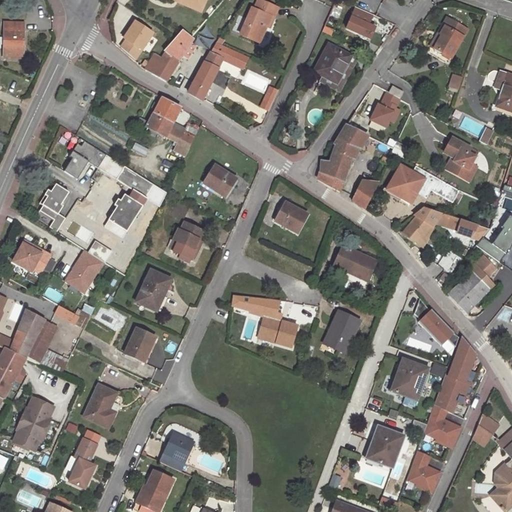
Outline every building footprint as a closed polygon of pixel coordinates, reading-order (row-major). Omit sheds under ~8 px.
[(278,8),(258,0),(257,0),(254,9),(252,8),(240,35),(259,43),(271,16),(274,18),(278,8)] [(372,15),(355,7),(345,28),(369,39),(375,28),(368,24),(372,15)] [(440,36),(448,20),(446,19),(430,49),(435,51),(442,37),(440,36)] [(468,30),(448,20),(440,36),(442,37),(435,51),(452,60),(468,30)] [(126,40),(121,47),(135,60),(153,34),(135,22),(124,38),(126,40)] [(4,24),(3,58),(22,59),(23,24),(4,24)] [(178,61),(192,38),(186,34),(183,31),(165,53),(164,52),(161,58),(155,54),(150,63),(145,70),(166,82),(178,61)] [(338,85),(352,58),(329,46),(314,72),(322,76),(338,85)] [(210,53),(187,94),(201,102),(217,70),(224,72),(232,57),(213,48),(210,53)] [(449,66),(452,60),(435,51),(432,57),(448,65),(449,66)] [(356,60),(352,58),(338,85),(322,76),(319,81),(339,91),(356,60)] [(502,91),(507,74),(500,72),(495,88),(502,91)] [(511,75),(507,74),(502,91),(496,107),(511,112),(511,75)] [(392,87),(388,93),(399,100),(403,93),(392,87)] [(399,100),(388,93),(386,93),(383,99),(384,100),(381,106),(377,104),(369,119),(384,127),(388,120),(393,123),(399,111),(395,108),(399,100)] [(180,109),(162,99),(148,124),(146,127),(166,137),(172,124),(180,109)] [(148,124),(140,119),(135,126),(144,131),(146,127),(148,124)] [(178,144),(184,130),(172,124),(166,137),(178,144)] [(185,157),(198,132),(187,127),(184,130),(178,144),(174,151),(185,157)] [(367,137),(348,127),(335,145),(329,164),(323,162),(326,178),(341,189),(355,148),(359,150),(367,137)] [(486,128),(479,142),(481,143),(483,138),(486,139),(491,131),(486,128)] [(468,154),(470,149),(452,139),(444,153),(452,158),(456,160),(450,172),(468,181),(476,167),(471,165),(475,157),(468,154)] [(72,158),(63,172),(76,180),(88,162),(97,168),(105,155),(84,141),(81,146),(77,143),(69,157),(72,158)] [(408,148),(397,143),(392,152),(403,157),(408,148)] [(477,153),(470,149),(468,154),(475,157),(477,153)] [(446,170),(450,172),(456,160),(452,158),(446,170)] [(323,162),(321,162),(320,174),(317,180),(340,193),(341,189),(326,178),(323,162)] [(116,179),(132,190),(144,198),(153,184),(124,166),(116,179)] [(235,180),(214,166),(203,184),(224,198),(235,180)] [(415,167),(413,171),(412,174),(400,167),(386,190),(410,203),(417,193),(426,198),(431,191),(452,203),(459,192),(415,167)] [(363,181),(354,198),(367,206),(377,186),(363,181)] [(56,234),(65,220),(58,215),(63,208),(61,206),(69,194),(56,185),(51,193),(47,191),(39,205),(42,207),(34,220),(56,234)] [(132,190),(128,197),(143,206),(147,199),(144,198),(132,190)] [(116,207),(108,221),(126,232),(143,206),(128,197),(124,195),(120,201),(116,207)] [(188,207),(177,202),(172,213),(182,218),(188,207)] [(307,215),(285,203),(275,222),(297,235),(307,215)] [(458,230),(460,221),(422,209),(414,215),(416,217),(402,234),(417,243),(419,241),(425,234),(428,236),(436,223),(458,230)] [(126,232),(108,221),(104,227),(123,239),(126,232)] [(489,230),(490,230),(460,221),(458,230),(457,233),(470,237),(479,243),(489,230)] [(180,256),(190,261),(195,252),(193,250),(197,241),(199,242),(204,233),(184,223),(180,231),(178,230),(173,240),(176,242),(172,252),(180,256)] [(425,234),(419,241),(422,244),(428,236),(425,234)] [(166,249),(172,252),(176,242),(173,240),(171,239),(166,249)] [(41,255),(42,253),(24,243),(23,246),(41,255)] [(41,255),(23,246),(13,264),(31,274),(32,271),(40,276),(50,257),(42,253),(41,255)] [(376,262),(343,247),(333,266),(349,274),(351,270),(368,278),(376,262)] [(103,263),(84,252),(65,282),(84,294),(103,263)] [(188,265),(190,261),(180,256),(178,259),(188,265)] [(472,272),(449,295),(466,314),(494,286),(487,279),(496,270),(483,257),(469,270),(472,272)] [(453,271),(447,267),(437,278),(444,283),(453,271)] [(171,280),(151,271),(135,302),(156,312),(171,280)] [(46,300),(24,288),(23,289),(13,283),(10,288),(56,313),(59,308),(46,301),(46,300)] [(442,325),(420,300),(413,314),(419,321),(417,323),(441,347),(447,340),(455,349),(459,339),(442,325)] [(25,359),(44,322),(26,312),(22,321),(20,326),(17,333),(14,339),(14,341),(11,352),(25,359)] [(88,322),(90,316),(81,312),(79,317),(88,322)] [(360,322),(338,312),(331,328),(334,329),(326,346),(345,354),(360,322)] [(128,316),(123,313),(119,320),(125,322),(128,316)] [(85,327),(88,322),(79,317),(76,323),(82,326),(85,327)] [(115,325),(103,318),(97,331),(108,337),(115,325)] [(271,319),(264,318),(257,338),(291,348),(297,327),(281,322),(280,324),(270,321),(271,319)] [(38,365),(42,358),(57,328),(44,322),(25,359),(38,365)] [(155,338),(136,329),(124,354),(144,363),(155,338)] [(11,352),(14,341),(0,334),(0,347),(5,350),(11,352)] [(74,349),(79,340),(71,336),(63,352),(71,356),(74,349)] [(475,356),(462,340),(448,377),(445,376),(443,381),(441,386),(458,392),(466,394),(468,384),(465,383),(475,356)] [(22,364),(25,359),(11,352),(5,350),(2,355),(0,358),(21,367),(22,364)] [(62,376),(70,358),(66,356),(65,358),(61,356),(59,360),(56,359),(53,364),(51,371),(62,376)] [(0,397),(2,398),(3,399),(21,367),(0,358),(0,397)] [(51,371),(53,364),(48,362),(48,361),(42,358),(38,365),(51,371)] [(428,370),(403,360),(391,392),(417,402),(428,370)] [(445,370),(434,365),(431,374),(442,379),(445,370)] [(99,386),(97,390),(84,417),(108,429),(119,405),(113,403),(117,394),(99,386)] [(458,392),(441,386),(438,395),(454,402),(458,392)] [(438,395),(434,407),(424,433),(437,439),(436,442),(452,449),(459,433),(461,428),(443,420),(447,412),(452,414),(456,404),(454,402),(438,395)] [(53,409),(32,399),(27,411),(25,410),(16,431),(18,431),(13,443),(33,452),(38,441),(40,441),(49,421),(48,420),(53,409)] [(493,423),(482,416),(473,439),(484,446),(497,429),(491,425),(493,423)] [(165,430),(160,441),(167,445),(164,454),(184,464),(192,446),(199,449),(200,448),(201,447),(202,444),(202,442),(201,439),(199,436),(198,435),(177,426),(174,425),(167,427),(165,430)] [(392,468),(403,437),(377,428),(366,459),(392,468)] [(511,430),(498,443),(511,459),(494,474),(505,480),(511,475),(511,476),(511,430)] [(97,446),(83,439),(74,457),(79,460),(69,482),(85,490),(95,467),(89,464),(97,446)] [(430,457),(417,452),(407,479),(417,485),(416,486),(431,494),(440,474),(425,468),(430,457)] [(9,460),(0,455),(0,471),(2,473),(9,460)] [(158,511),(173,481),(153,472),(146,488),(149,489),(140,506),(151,511),(150,511),(158,511)] [(505,480),(494,474),(494,483),(497,488),(489,495),(499,506),(498,507),(501,511),(502,510),(503,511),(511,503),(511,476),(511,475),(505,480)] [(146,488),(144,487),(132,511),(134,511),(150,511),(151,511),(140,506),(149,489),(146,488)] [(219,493),(209,489),(207,494),(216,498),(219,493)] [(364,511),(335,501),(331,511),(364,511)]
